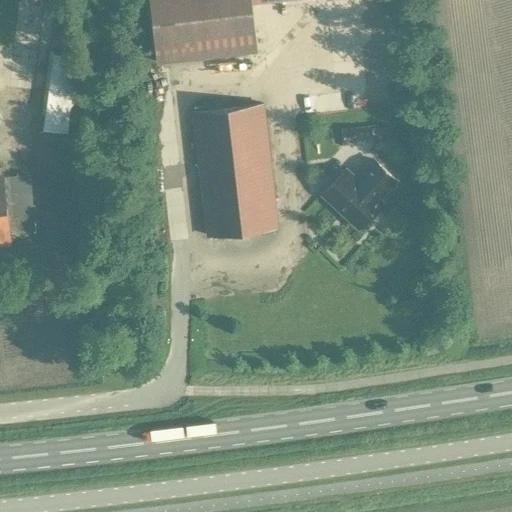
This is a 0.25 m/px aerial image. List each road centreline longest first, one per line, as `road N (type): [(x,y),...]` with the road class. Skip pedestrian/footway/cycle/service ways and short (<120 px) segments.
road 1 (unclassified): [(0,509),(511,443)]
road 2 (primary): [(0,458),(511,392)]
road 3 (unclassified): [(0,414),(173,393)]
